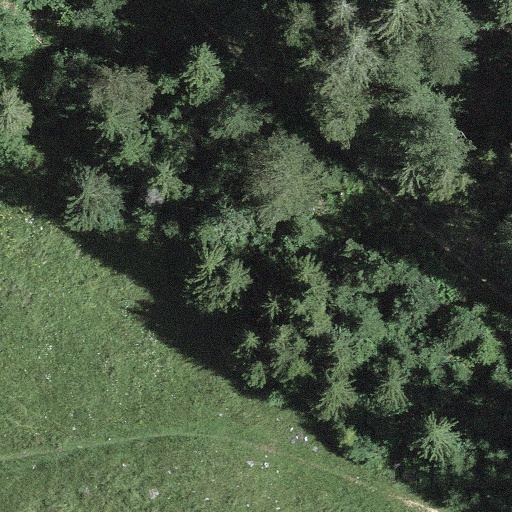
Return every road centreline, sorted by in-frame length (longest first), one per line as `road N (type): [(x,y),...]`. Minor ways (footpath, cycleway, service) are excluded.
road 1 (track): [(0,456),(173,418),(203,420),(442,511)]
road 2 (track): [(187,0),(511,299)]
